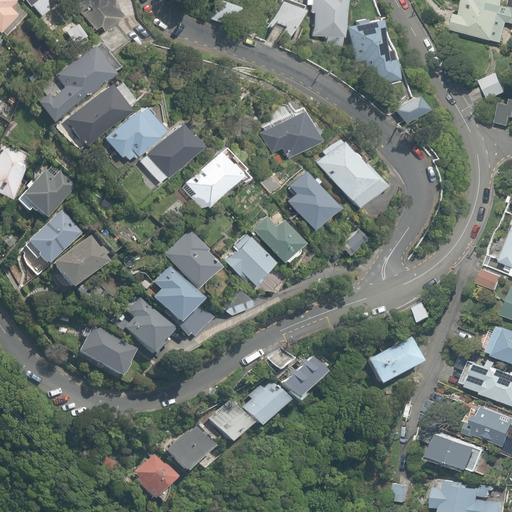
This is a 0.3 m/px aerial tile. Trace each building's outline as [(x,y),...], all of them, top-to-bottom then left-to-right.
[(26,12),(14,0),(0,0),(0,32),(3,36),(26,12)] [(21,0),(38,17),(45,12),(45,0),(21,0)] [(119,18),(110,0),(77,0),(81,12),(101,34),(119,18)] [(238,7),(219,0),(216,0),(209,19),(230,27),(238,7)] [(302,5),(288,0),(278,0),(268,27),(290,35),(302,5)] [(344,38),(346,0),(305,0),(306,4),(311,4),(310,12),(313,12),(312,36),(344,38)] [(465,0),(461,15),(457,14),(453,30),(502,43),(508,22),(511,22),(511,7),(504,5),(505,0),(465,0)] [(388,57),(379,18),(346,26),(353,59),(360,58),(364,69),(375,66),(378,83),(402,79),(396,58),(388,57)] [(116,74),(94,43),(51,75),(63,88),(57,96),(70,110),(116,74)] [(505,92),(499,72),(480,79),(488,98),(505,92)] [(131,108),(110,80),(65,116),(86,143),(131,108)] [(423,105),(413,92),(393,107),(405,122),(423,105)] [(511,99),(509,105),(501,102),(496,120),(508,125),(510,118),(511,117),(511,99)] [(164,129),(143,103),(103,134),(120,155),(123,152),(127,158),(164,129)] [(316,137),(299,105),(256,129),(268,149),(277,144),(283,155),(316,137)] [(201,143),(180,119),(136,157),(152,174),(157,169),(164,176),(201,143)] [(382,183),(338,135),(311,159),(355,208),(382,183)] [(29,155),(0,141),(0,196),(9,200),(29,155)] [(240,171),(219,148),(179,183),(200,206),(240,171)] [(336,205),(304,167),(286,182),(294,192),(284,200),(308,229),(336,205)] [(48,176),(39,169),(15,197),(41,220),(73,184),(55,169),(48,176)] [(82,233),(61,209),(25,239),(46,263),(82,233)] [(274,221),(266,212),(251,225),(278,258),(302,239),(282,215),(274,221)] [(511,222),(499,263),(511,267),(511,222)] [(366,235),(356,224),(336,241),(346,252),(366,235)] [(219,260),(188,227),(163,250),(194,284),(219,260)] [(271,259),(248,233),(222,257),(245,282),(271,259)] [(111,263),(93,237),(54,265),(72,291),(111,263)] [(202,297),(168,263),(150,281),(157,288),(149,295),(176,322),(202,297)] [(501,275),(483,269),(477,284),(496,292),(501,275)] [(253,291),(259,296),(263,291),(270,297),(283,282),(269,271),(253,291)] [(511,290),(502,316),(511,319),(511,290)] [(174,332),(140,295),(125,309),(130,314),(118,325),(148,357),(174,332)] [(246,300),(221,312),(225,319),(249,307),(246,300)] [(134,347),(89,322),(73,351),(118,376),(134,347)] [(511,326),(500,322),(489,351),(511,359),(511,326)] [(419,360),(405,334),(363,357),(377,383),(419,360)] [(305,348),(272,375),(291,397),(323,371),(305,348)] [(511,371),(470,356),(460,383),(511,402),(511,371)] [(285,398),(268,379),(239,404),(255,423),(285,398)] [(249,422),(229,397),(205,417),(225,442),(249,422)] [(451,406),(429,399),(422,421),(444,428),(451,406)] [(474,419),(469,417),(465,429),(507,444),(511,430),(511,413),(481,402),(474,419)] [(211,444),(191,422),(162,448),(183,470),(211,444)] [(484,445),(443,429),(434,453),(474,469),(484,445)] [(176,475),(153,449),(126,474),(149,499),(176,475)] [(491,481),(445,476),(444,483),(437,482),(434,503),(441,504),(440,511),(502,511),(504,500),(489,498),(491,481)] [(407,483),(395,481),(392,498),(404,500),(407,483)]
